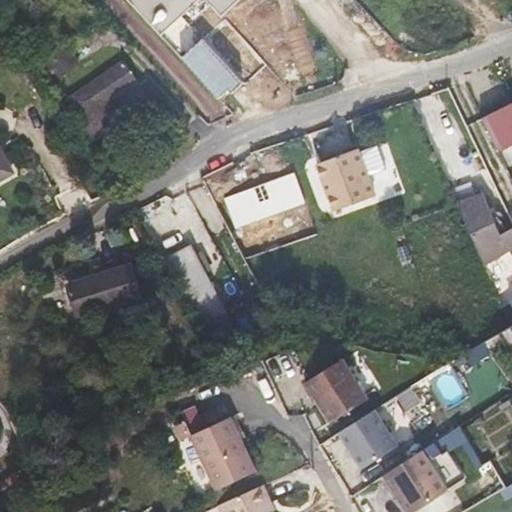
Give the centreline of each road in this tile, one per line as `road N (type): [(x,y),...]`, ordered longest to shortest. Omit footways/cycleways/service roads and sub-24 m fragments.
road 1 (residential): [(0,260),(238,140),(432,85),(511,53)]
road 2 (residential): [(240,383),(301,436),(347,511)]
road 3 (unknown): [(385,98),(300,0)]
